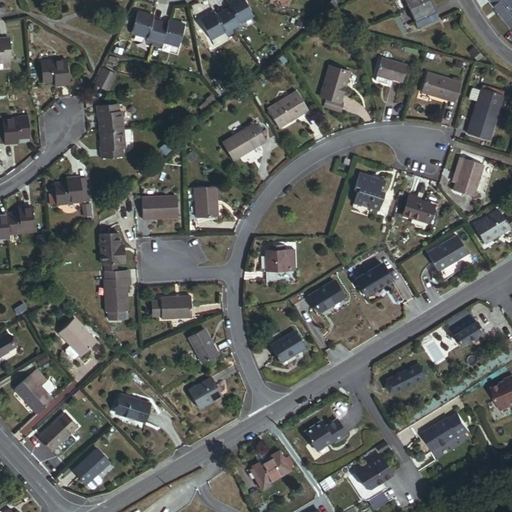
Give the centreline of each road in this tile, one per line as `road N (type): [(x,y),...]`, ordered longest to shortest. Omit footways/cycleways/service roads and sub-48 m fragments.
road 1 (residential): [(423,147),(380,133),(341,142),(297,166),(250,223),(233,270)]
road 2 (residential): [(270,416),(103,511)]
road 3 (residential): [(493,279),(349,367)]
road 4 (residential): [(233,270),(236,327),(270,416)]
road 5 (residential): [(349,367),(407,464),(405,488)]
